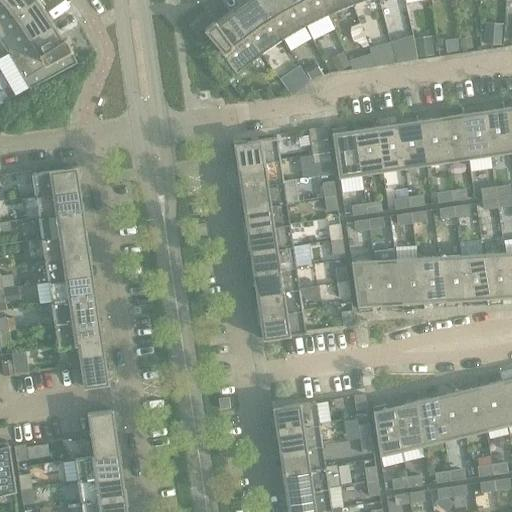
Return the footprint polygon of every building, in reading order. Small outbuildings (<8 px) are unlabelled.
[(0,0),(0,26),(35,0),(0,0)] [(38,0),(35,0),(0,26),(0,40),(9,53),(52,25),(45,14),(44,14),(41,9),(43,8),(44,7),(38,0)] [(241,5),(231,13),(262,55),(283,40),(257,0),(244,0),(245,1),(246,1),(247,3),(242,6),(241,5)] [(257,0),(283,40),(306,27),(291,0),(257,0)] [(291,0),(306,27),(329,15),(321,0),(291,0)] [(321,0),(329,15),(353,5),(351,0),(321,0)] [(262,55),(231,13),(220,21),(221,22),(216,26),(215,24),(214,22),(205,30),(222,50),(220,52),(237,74),(262,55)] [(52,25),(9,53),(25,80),(30,89),(78,64),(70,50),(65,40),(64,40),(62,42),(58,37),(59,36),(52,25)] [(484,33),(483,43),(500,44),(501,34),(484,33)] [(471,37),(458,39),(460,49),(473,48),(471,37)] [(457,39),(445,40),(447,52),(459,51),(457,39)] [(432,42),(416,44),(418,57),(433,55),(432,42)] [(343,52),(331,58),(338,71),(349,65),(343,52)] [(371,53),(350,60),(354,70),(376,67),(371,53)] [(316,63),(305,69),(311,79),(323,75),(316,63)] [(310,81),(291,94),(292,96),(317,93),(310,81)] [(263,90),(251,91),(252,101),(264,99),(263,90)] [(493,114),(485,115),(490,155),(511,152),(505,108),(493,110),(493,114)] [(475,113),(462,115),(469,158),(490,155),(485,115),(476,117),(475,113)] [(450,121),(441,122),(447,162),(469,158),(462,115),(449,117),(450,121)] [(432,119),(419,121),(426,165),(447,162),(441,122),(433,123),(432,119)] [(407,127),(398,128),(404,168),(426,165),(419,121),(407,123),(407,127)] [(389,126),(376,128),(383,171),(404,168),(398,128),(390,129),(389,126)] [(326,128),(309,131),(313,156),(329,153),(326,128)] [(362,174),(356,134),(347,136),(346,128),(332,130),(339,178),(362,174)] [(364,133),(356,134),(362,174),(383,171),(376,128),(364,129),(364,133)] [(234,144),(237,167),(280,160),(277,138),(234,144)] [(329,153),(313,156),(314,165),(331,163),(329,153)] [(280,160),(237,167),(239,181),(242,181),(243,188),(283,182),(280,160)] [(33,174),(36,196),(79,190),(76,168),(33,174)] [(283,182),(243,188),(244,195),(241,195),(243,210),(286,204),(283,182)] [(323,183),(325,198),(336,196),(334,182),(323,183)] [(507,186),(495,188),(497,198),(509,196),(507,186)] [(483,189),(484,200),(497,198),(495,188),(483,189)] [(464,189),(451,191),(453,201),(465,199),(464,189)] [(79,190),(36,196),(39,218),(79,212),(78,205),(81,204),(79,190)] [(453,201),(451,191),(439,193),(441,203),(453,201)] [(336,196),(325,198),(327,212),(338,210),(336,196)] [(421,196),(409,197),(410,208),(422,206),(421,196)] [(509,196),(497,198),(498,208),(510,206),(509,196)] [(410,208),(409,197),(396,199),(398,209),(410,208)] [(497,198),(484,200),(486,210),(498,208),(497,198)] [(378,202),(366,204),(367,214),(380,212),(378,202)] [(286,204),(243,210),(246,224),(248,223),(250,230),(290,225),(286,204)] [(367,214),(366,204),(354,206),(355,216),(367,214)] [(466,205),(454,207),(455,217),(467,216),(466,205)] [(455,217),(454,207),(442,209),(443,219),(455,217)] [(79,212),(39,218),(42,239),(85,233),(83,219),(80,219),(79,212)] [(423,212),(411,214),(413,224),(425,222),(423,212)] [(413,224),(411,214),(399,215),(400,225),(413,224)] [(382,218),(368,220),(370,230),(384,228),(382,218)] [(370,230),(368,220),(356,222),(358,232),(370,230)] [(290,225),(250,230),(251,238),(248,238),(250,252),(293,246),(290,225)] [(329,226),(331,241),(342,239),(340,225),(329,226)] [(85,233),(42,239),(46,261),(85,255),(84,248),(87,247),(85,233)] [(342,239),(331,241),(333,255),(344,253),(342,239)] [(293,246),(250,252),(252,266),(255,266),(256,273),(296,268),(293,246)] [(505,253),(483,255),(489,298),(502,298),(502,294),(511,293),(505,253)] [(85,255),(46,261),(49,282),(92,276),(89,262),(87,262),(85,255)] [(483,255),(461,256),(467,296),(476,295),(476,299),(489,298),(483,255)] [(461,256),(439,257),(446,301),(459,300),(458,296),(467,296),(461,256)] [(439,257),(418,259),(424,298),(433,298),(433,302),(446,301),(439,257)] [(418,259),(396,260),(402,304),(415,303),(415,299),(424,298),(418,259)] [(396,260),(374,261),(380,301),(389,301),(390,304),(402,304),(396,260)] [(380,301),(374,261),(352,263),(359,310),(373,309),(371,302),(380,301)] [(335,269),(337,283),(348,282),(346,267),(335,269)] [(296,268),(256,273),(257,280),(254,281),(256,295),(299,289),(296,268)] [(92,276),(49,282),(52,304),(92,298),(91,291),(94,290),(92,276)] [(348,282),(337,283),(339,298),(351,296),(348,282)] [(299,289),(256,295),(258,310),(261,309),(262,316),(302,310),(299,289)] [(92,298),(52,304),(55,325),(98,319),(96,304),(93,305),(92,298)] [(302,310),(262,316),(263,324),(260,324),(263,339),(306,333),(302,310)] [(342,313),(344,327),(355,326),(353,311),(342,313)] [(0,318),(0,333),(9,332),(7,318),(0,318)] [(98,319),(55,325),(58,346),(95,341),(95,334),(100,333),(98,319)] [(9,332),(0,333),(0,347),(11,346),(9,332)] [(95,341),(58,346),(58,348),(77,345),(84,387),(107,384),(102,347),(95,347),(95,341)] [(13,361),(2,362),(4,377),(15,375),(13,361)] [(511,378),(502,381),(508,425),(511,424),(511,378)] [(490,388),(481,390),(487,430),(508,425),(502,381),(489,384),(490,388)] [(472,389),(459,392),(466,435),(487,430),(481,390),(472,392),(472,389)] [(447,398),(439,400),(444,440),(466,435),(459,392),(447,395),(447,398)] [(365,395),(354,396),(356,411),(367,409),(365,395)] [(229,398),(219,400),(220,410),(230,408),(229,398)] [(429,399),(417,402),(423,445),(444,440),(439,400),(430,402),(429,399)] [(278,423),(279,430),(319,424),(316,402),(273,408),(275,423),(278,423)] [(405,408),(396,411),(402,450),(423,445),(417,402),(405,405),(405,408)] [(402,450),(396,411),(388,413),(387,405),(373,408),(380,456),(402,450)] [(75,459),(75,460),(112,455),(110,449),(117,447),(111,410),(88,414),(94,456),(75,459)] [(319,424),(279,430),(280,437),(277,438),(279,452),(322,446),(319,424)] [(358,426),(361,440),(372,438),(370,424),(358,426)] [(372,438),(361,440),(363,454),(374,453),(372,438)] [(0,495),(15,491),(8,443),(0,443),(0,495)] [(15,447),(17,462),(28,460),(26,445),(15,447)] [(322,446),(279,452),(281,466),(284,466),(285,473),(325,467),(322,446)] [(112,455),(75,460),(78,482),(121,475),(119,461),(114,462),(112,455)] [(504,463),(492,465),(493,475),(505,473),(504,463)] [(493,475),(492,465),(480,467),(481,477),(493,475)] [(325,467),(285,473),(286,480),(284,481),(286,495),(329,489),(325,467)] [(365,468),(367,483),(378,481),(376,467),(365,468)] [(461,470),(449,471),(451,481),(463,480),(461,470)] [(451,481),(449,471),(437,473),(438,483),(451,481)] [(19,476),(21,490),(32,489),(30,474),(19,476)] [(121,475),(78,482),(81,503),(121,497),(120,490),(123,490),(121,475)] [(418,476),(406,478),(408,488),(420,486),(418,476)] [(408,488),(406,478),(394,479),(396,489),(408,488)] [(506,479),(494,481),(496,491),(508,489),(506,479)] [(378,481),(367,483),(369,497),(380,495),(378,481)] [(496,491),(494,481),(482,483),(484,493),(496,491)] [(464,486),(451,487),(453,497),(465,496),(464,486)] [(453,497),(451,487),(439,489),(441,499),(453,497)] [(32,489),(21,490),(23,504),(34,503),(32,489)] [(329,489),(286,495),(288,509),(291,509),(291,511),(318,511),(332,510),(329,489)] [(421,492),(409,494),(410,504),(422,502),(421,492)] [(410,504),(409,494),(397,495),(398,506),(410,504)] [(121,497),(81,503),(82,511),(126,511),(125,504),(122,504),(121,497)]
